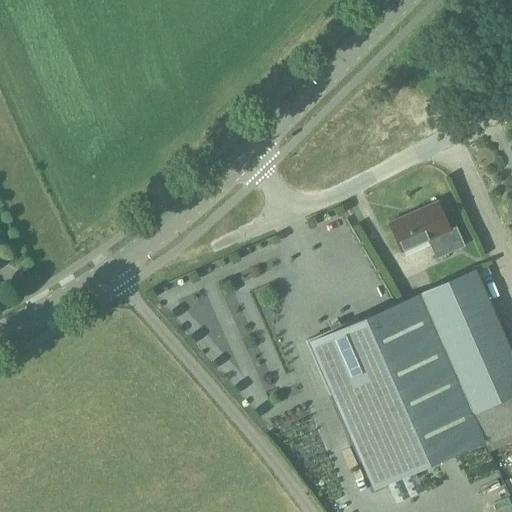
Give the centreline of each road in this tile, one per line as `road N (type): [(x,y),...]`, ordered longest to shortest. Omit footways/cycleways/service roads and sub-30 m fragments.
road 1 (tertiary): [(109,274),(188,217),(406,0)]
road 2 (unclassified): [(311,511),(109,274)]
road 3 (tertiary): [(0,335),(109,274)]
